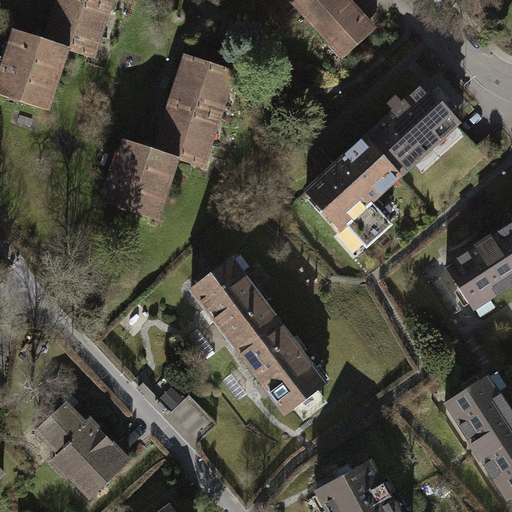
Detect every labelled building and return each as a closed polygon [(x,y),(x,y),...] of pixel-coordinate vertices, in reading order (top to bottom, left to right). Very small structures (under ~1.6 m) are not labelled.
[(57,0),(56,4),(44,41),(66,49),(91,57),(110,0),(57,0)] [(293,0),(344,55),(370,32),(340,0),(293,0)] [(340,0),(370,32),(375,27),(350,0),(340,0)] [(15,32),(0,74),(0,94),(45,110),(66,49),(44,41),(36,39),(15,32)] [(166,114),(154,151),(175,158),(200,167),(233,70),(186,55),(166,114)] [(422,87),(364,139),(398,176),(456,124),(422,87)] [(340,229),(345,225),(370,203),(398,176),(364,139),(331,170),(306,192),(340,229)] [(124,141),(104,202),(154,219),(175,158),(154,151),(145,148),(124,141)] [(391,225),(370,203),(345,225),(366,248),(391,225)] [(511,221),(441,266),(469,310),(511,282),(511,221)] [(227,259),(187,289),(234,352),(275,321),(227,259)] [(275,321),(234,352),(281,414),(322,384),(275,321)] [(511,418),(484,376),(441,403),(503,499),(511,493),(511,418)] [(69,395),(28,434),(89,498),(131,459),(69,395)] [(190,395),(171,412),(198,442),(217,425),(190,395)] [(312,487),(326,511),(363,511),(394,495),(370,454),(312,487)] [(363,511),(403,511),(394,495),(363,511)] [(179,511),(172,502),(158,511),(179,511)]
